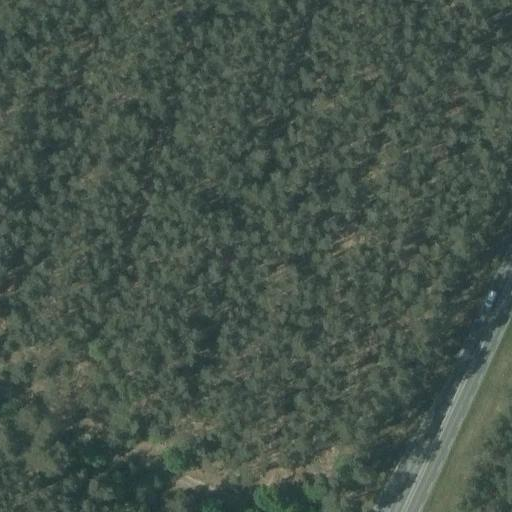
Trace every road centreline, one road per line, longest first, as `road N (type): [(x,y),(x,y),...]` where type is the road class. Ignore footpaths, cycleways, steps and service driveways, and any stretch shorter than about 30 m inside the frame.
road 1 (track): [(245,507),(0,386)]
road 2 (primary): [(511,276),(403,511)]
